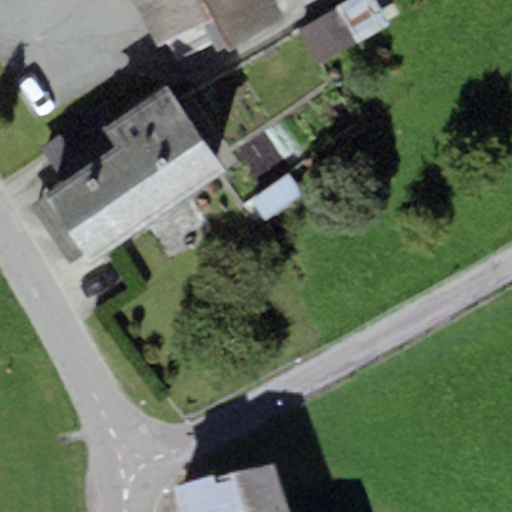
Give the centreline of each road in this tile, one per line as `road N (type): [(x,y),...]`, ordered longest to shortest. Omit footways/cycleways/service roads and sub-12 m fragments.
road 1 (residential): [(511,261),(126,460)]
road 2 (residential): [(126,460),(105,396),(0,212)]
